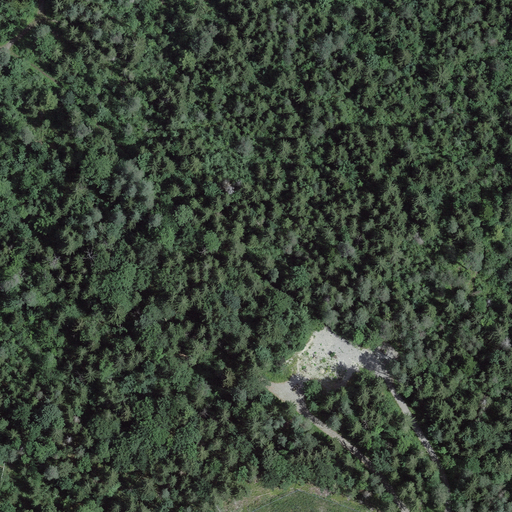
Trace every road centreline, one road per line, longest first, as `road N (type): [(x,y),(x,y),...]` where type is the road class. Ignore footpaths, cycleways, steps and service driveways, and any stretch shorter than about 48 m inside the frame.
road 1 (track): [(411,511),(393,482),(265,381)]
road 2 (track): [(362,349),(430,454),(439,511)]
